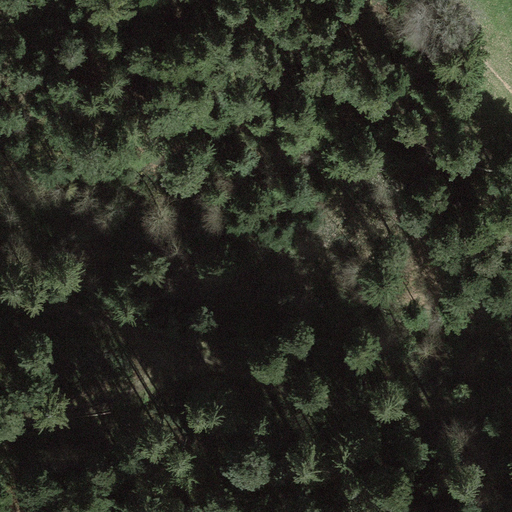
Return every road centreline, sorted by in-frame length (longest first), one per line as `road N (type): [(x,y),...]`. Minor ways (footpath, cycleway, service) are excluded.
road 1 (track): [(0,287),(230,356),(316,393),(511,397)]
road 2 (track): [(0,418),(138,391),(181,342)]
